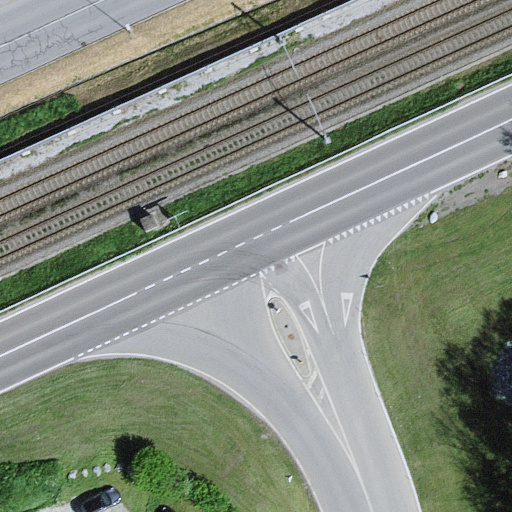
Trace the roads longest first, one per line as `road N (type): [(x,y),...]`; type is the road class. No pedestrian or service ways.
road 1 (primary): [(246,261),(511,135)]
road 2 (unclassified): [(246,261),(357,511)]
road 3 (primary): [(0,375),(246,261)]
